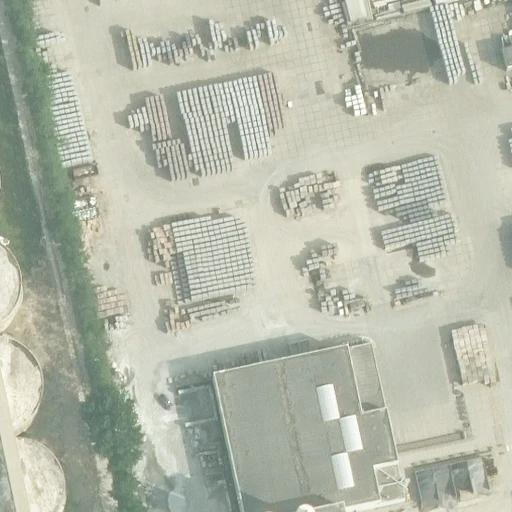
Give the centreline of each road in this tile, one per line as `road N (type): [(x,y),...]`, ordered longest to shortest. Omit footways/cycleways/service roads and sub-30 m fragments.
road 1 (unknown): [(0,0),(109,511)]
road 2 (unknown): [(96,96),(305,43)]
road 3 (unknown): [(149,354),(292,314)]
